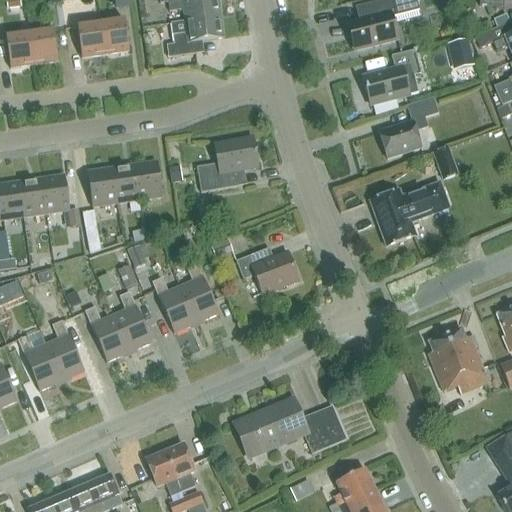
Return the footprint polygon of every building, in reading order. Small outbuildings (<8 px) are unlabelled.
[(8,0),(6,0),(7,11),(21,9),(20,0),(8,0)] [(95,6),(94,0),(79,0),(81,8),(95,6)] [(129,8),(127,0),(112,0),(114,10),(129,8)] [(217,0),(192,0),(187,1),(187,0),(158,0),(160,5),(167,4),(169,14),(183,12),(185,23),(220,18),(217,0)] [(419,11),(415,0),(376,0),(378,3),(355,9),(359,24),(350,26),(357,52),(397,41),(391,18),(419,11)] [(478,0),(478,7),(503,8),(503,0),(478,0)] [(63,28),(60,3),(45,5),(49,30),(63,28)] [(493,21),(496,30),(510,24),(506,15),(493,21)] [(194,44),(223,40),(220,18),(185,23),(169,25),(170,37),(172,37),(173,46),(187,45),(188,45),(194,44)] [(105,57),(129,53),(124,22),(110,24),(109,20),(100,21),(105,57)] [(81,61),(105,57),(100,21),(90,22),(91,27),(77,29),(81,61)] [(511,56),(511,28),(510,24),(496,30),(475,39),(480,51),(493,45),(496,54),(509,50),(511,56)] [(33,67),(57,64),(53,33),(38,35),(38,30),(28,31),(33,67)] [(10,71),(33,67),(28,31),(19,33),(20,37),(5,39),(10,71)] [(469,41),(447,46),(453,72),(475,66),(469,41)] [(168,60),(196,56),(194,44),(188,45),(187,45),(173,46),(166,47),(168,60)] [(363,80),(370,107),(419,94),(414,77),(420,75),(414,52),(391,58),(394,72),(363,80)] [(511,78),(508,81),(508,83),(494,89),(502,108),(511,103),(511,78)] [(424,120),(438,115),(433,100),(406,108),(411,124),(378,135),(387,162),(421,150),(415,134),(427,129),(424,120)] [(497,111),(502,122),(511,118),(507,107),(497,111)] [(238,189),(235,173),(258,169),(253,141),(213,148),(217,166),(196,170),(200,195),(238,189)] [(443,182),(457,177),(447,150),(433,156),(443,182)] [(138,203),(161,199),(156,164),(133,168),(138,203)] [(115,206),(138,203),(133,168),(110,171),(115,206)] [(181,184),(178,168),(167,169),(170,186),(181,184)] [(92,209),(115,206),(110,171),(87,174),(92,209)] [(76,211),(68,212),(63,178),(40,181),(45,216),(66,213),(68,230),(78,228),(76,211)] [(23,220),(45,216),(40,181),(18,185),(23,220)] [(0,223),(23,220),(18,185),(0,187),(0,223)] [(446,212),(449,211),(439,185),(401,200),(399,194),(369,204),(386,249),(415,238),(410,225),(437,215),(439,220),(448,216),(446,212)] [(97,232),(94,213),(82,215),(85,234),(97,232)] [(143,230),(132,232),(134,241),(145,239),(143,230)] [(231,254),(226,241),(208,248),(213,261),(231,254)] [(145,245),(139,247),(143,258),(149,255),(145,245)] [(139,247),(127,252),(135,271),(147,266),(143,258),(139,247)] [(288,256),(268,264),(263,253),(235,263),(243,283),(254,278),(261,297),(298,282),(288,256)] [(40,268),(52,266),(50,255),(38,257),(40,268)] [(196,326),(218,317),(202,279),(196,265),(186,270),(192,284),(180,289),(196,326)] [(130,267),(118,272),(125,291),(137,286),(130,267)] [(40,286),(52,282),(49,272),(37,276),(40,286)] [(196,326),(180,289),(168,294),(162,280),(151,285),(157,299),(173,336),(196,326)] [(17,283),(0,289),(0,307),(23,298),(17,283)] [(81,305),(76,293),(66,297),(71,309),(81,305)] [(128,356),(151,346),(135,308),(135,309),(129,294),(119,299),(125,313),(113,318),(128,356)] [(128,356),(113,318),(100,323),(94,309),(84,314),(90,328),(106,365),(128,356)] [(511,310),(496,317),(505,338),(502,339),(509,355),(511,353),(511,310)] [(61,384),(84,375),(68,337),(68,338),(62,324),(51,328),(58,342),(45,347),(61,384)] [(458,391),(486,379),(475,351),(478,350),(473,338),(465,341),(461,331),(428,345),(432,355),(428,356),(444,395),(457,389),(458,391)] [(61,384),(45,347),(33,352),(27,338),(17,343),(23,357),(39,394),(61,384)] [(509,390),(511,388),(511,362),(500,368),(509,390)] [(0,410),(17,404),(1,366),(0,366),(0,365),(0,410)] [(250,460),(287,444),(303,437),(311,456),(346,442),(332,408),(299,422),(291,402),(235,425),(250,460)] [(511,511),(511,435),(487,451),(510,489),(495,498),(504,511),(511,511)] [(183,447),(164,454),(177,486),(181,495),(195,489),(190,476),(194,474),(183,447)] [(181,495),(177,486),(164,454),(146,462),(157,490),(164,487),(169,500),(179,495),(181,495)] [(338,507),(374,490),(365,471),(336,485),(341,496),(334,500),(338,507)] [(67,495),(74,511),(108,511),(121,507),(109,477),(67,495)] [(290,492),(296,503),(314,494),(308,483),(290,492)] [(384,511),(374,490),(338,507),(339,511),(384,511)] [(187,511),(205,511),(198,494),(183,500),(187,511)] [(74,511),(67,495),(27,511),(74,511)] [(187,511),(183,500),(168,506),(170,511),(187,511)]
